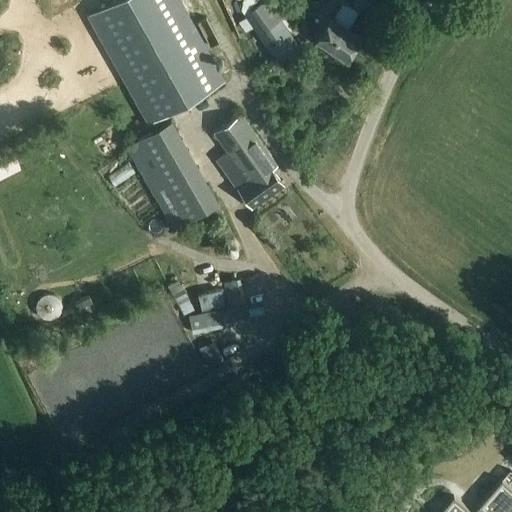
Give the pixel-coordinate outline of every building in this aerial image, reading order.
[(148,123),(226,80),(181,0),(113,0),(88,14),(148,123)] [(241,0),(240,9),(243,14),(257,33),(278,61),(298,46),(278,18),(265,0),(261,0),(260,1),(259,0),(241,0)] [(303,0),(304,0),(300,9),(318,18),(327,0),(303,0)] [(361,37),(347,27),(356,12),(363,0),(337,0),(342,3),(333,17),(332,16),(317,40),(346,59),(361,37)] [(25,26),(48,17),(44,5),(21,14),(25,26)] [(251,206),(282,184),(269,166),(275,162),(240,112),(213,131),(227,150),(216,158),(237,188),(238,188),(251,206)] [(124,145),(171,227),(204,208),(208,215),(220,208),(216,202),(218,201),(170,118),(124,145)] [(250,226),(271,247),(279,239),(258,218),(250,226)] [(225,305),(221,289),(225,288),(230,305),(242,302),(236,278),(223,281),(223,279),(214,282),(216,290),(198,293),(202,310),(225,305)] [(511,511),(511,487),(501,478),(472,511),(453,495),(437,511),(511,511)]
